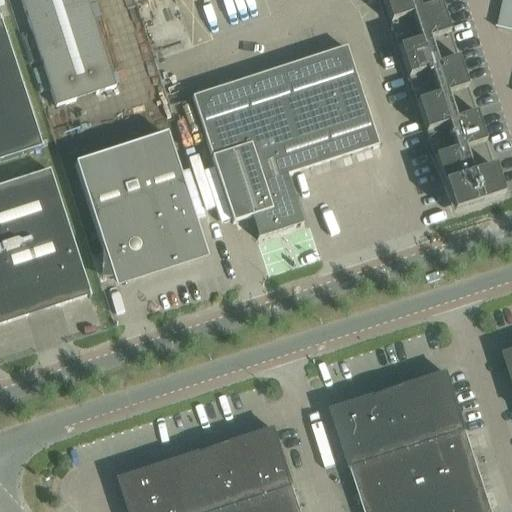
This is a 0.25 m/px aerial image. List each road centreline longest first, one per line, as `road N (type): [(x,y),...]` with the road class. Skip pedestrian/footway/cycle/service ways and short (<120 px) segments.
road 1 (unclassified): [(511,231),(0,403)]
road 2 (unclassified): [(0,446),(511,274)]
road 3 (unknown): [(359,0),(436,257)]
road 4 (unknown): [(202,50),(326,0)]
